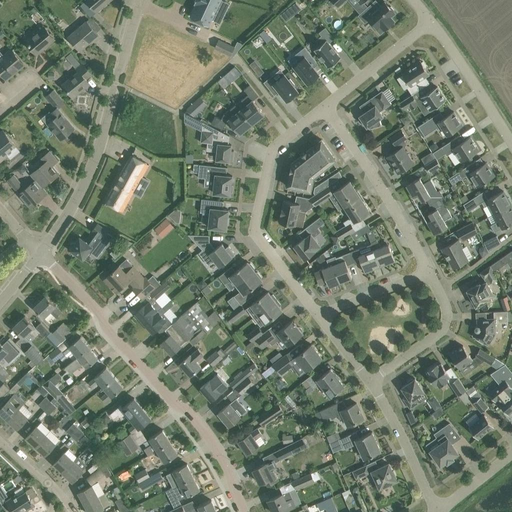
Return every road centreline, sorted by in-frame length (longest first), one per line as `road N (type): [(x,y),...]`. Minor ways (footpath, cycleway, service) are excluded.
road 1 (residential): [(244,511),(218,452),(189,414),(42,253)]
road 2 (unclassified): [(42,253),(91,169),(142,0)]
road 3 (residential): [(317,317),(251,228),(272,151),(322,113)]
road 4 (residential): [(426,274),(368,167),(322,113)]
road 5 (residential): [(370,382),(443,328),(444,308),(426,274)]
road 6 (residential): [(437,511),(370,382)]
road 7 (residential): [(511,145),(430,25)]
road 8 (residential): [(322,113),(430,25)]
